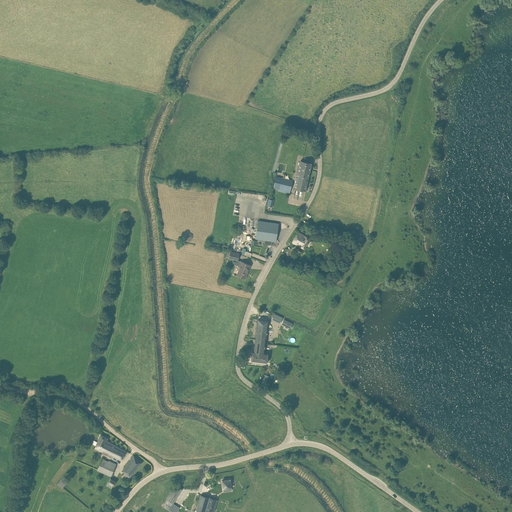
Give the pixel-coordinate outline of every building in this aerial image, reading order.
[(311,163),(300,160),(294,188),(305,190),(311,163)] [(289,193),(292,180),(281,177),(278,190),(289,193)] [(258,221),(255,239),(265,240),(264,244),(271,245),(272,241),(275,242),(278,224),(258,221)] [(310,239),(298,232),(292,242),(298,245),(298,244),(300,245),(299,246),(304,249),(310,239)] [(239,254),(230,251),(228,258),(237,260),(239,254)] [(250,265),(246,263),(241,261),(239,266),(240,267),(237,275),(245,278),(247,274),(246,274),(249,265),(250,265)] [(273,321),(281,324),(284,317),(275,314),(273,321)] [(292,328),(294,323),(285,319),(283,324),(292,328)] [(268,321),(263,320),(258,320),(254,351),(252,351),(251,361),(267,362),(268,353),(264,352),(268,321)] [(108,438),(100,435),(96,448),(122,460),(126,450),(107,440),(108,438)] [(142,462),(134,455),(124,468),(127,470),(121,477),(127,481),(142,462)] [(116,464),(108,460),(108,461),(102,459),(97,470),(111,476),(116,464)] [(69,480),(64,476),(57,484),(62,488),(69,480)] [(116,486),(118,481),(111,478),(109,483),(116,486)] [(182,489),(175,485),(167,499),(164,504),(165,505),(164,507),(171,511),(177,511),(180,507),(173,503),(181,490),(182,489)] [(201,495),(199,499),(196,510),(197,510),(196,511),(212,511),(216,499),(201,495)]
